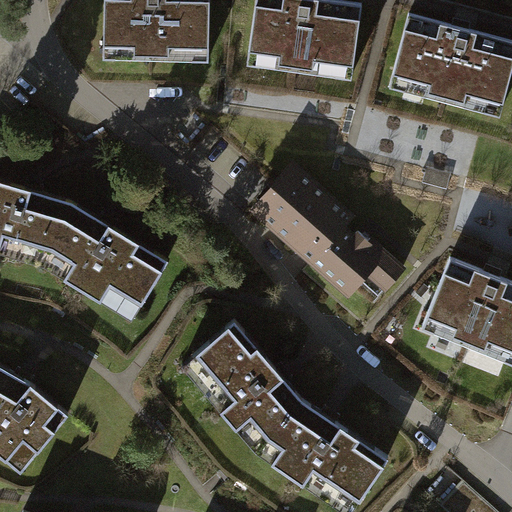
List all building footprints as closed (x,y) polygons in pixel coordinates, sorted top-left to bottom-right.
[(207,0),(106,0),(105,59),(206,61),(207,0)] [(359,3),(336,0),(259,0),(250,66),(348,79),(359,3)] [(511,58),(511,41),(407,13),(387,86),(497,115),(511,58)] [(363,219),(291,158),(247,209),(353,300),(370,281),(387,296),(409,270),(357,226),(363,219)] [(28,187),(0,179),(0,251),(47,266),(133,319),(170,258),(120,228),(76,202),(28,187)] [(511,279),(488,271),(451,256),(424,327),(511,360),(511,279)] [(284,368),(239,317),(183,366),(259,450),(346,511),(354,511),(392,452),(348,422),(307,394),(284,368)] [(0,460),(24,478),(73,419),(23,377),(0,363),(0,460)] [(501,511),(464,479),(441,504),(449,511),(501,511)]
